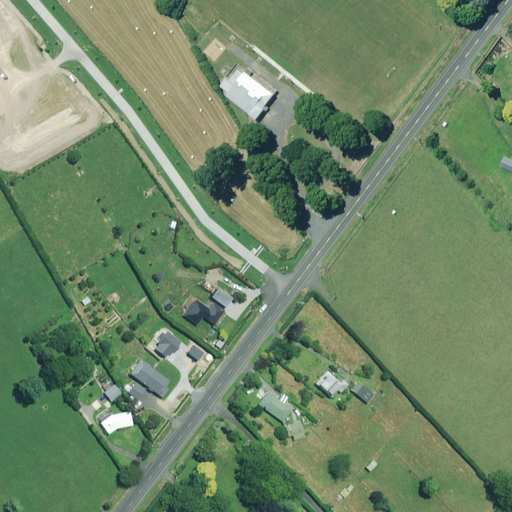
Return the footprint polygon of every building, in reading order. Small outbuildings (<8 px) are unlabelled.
[(224,96),(257,120),(275,95),(259,83),(239,69),(230,82),(225,78),(220,86),(227,91),(224,96)] [(511,159),(507,157),(502,167),(511,170),(511,159)] [(190,250),(196,254),(198,251),(201,253),(204,248),(197,243),(193,240),(190,246),(192,247),(190,250)] [(232,299),(217,289),(211,298),(225,308),(232,299)] [(95,299),(91,294),(82,301),(85,306),(95,299)] [(225,311),(213,303),(203,318),(215,325),(225,311)] [(208,308),(203,305),(200,311),(205,314),(208,308)] [(88,363),(75,354),(70,360),(83,370),(88,363)] [(135,377),(140,380),(137,384),(135,383),(127,394),(137,401),(147,388),(162,398),(168,389),(165,387),(169,382),(148,367),(146,370),(142,367),(135,377)] [(333,376),(328,371),(316,384),(332,398),(338,391),(340,393),(347,386),(334,375),(333,376)] [(121,394),(111,381),(103,387),(107,391),(104,393),(111,402),(121,394)] [(374,396),(356,382),(350,390),(368,404),(374,396)] [(282,393),(277,400),(267,393),(258,405),(282,422),(291,410),(285,405),(289,399),(282,393)] [(99,420),(101,423),(100,423),(108,435),(118,429),(133,426),(130,411),(113,415),(112,416),(110,413),(99,420)] [(305,437),(300,422),(285,427),(288,437),(293,436),(294,441),(305,437)] [(376,465),(372,461),(366,468),(370,472),(376,465)]
